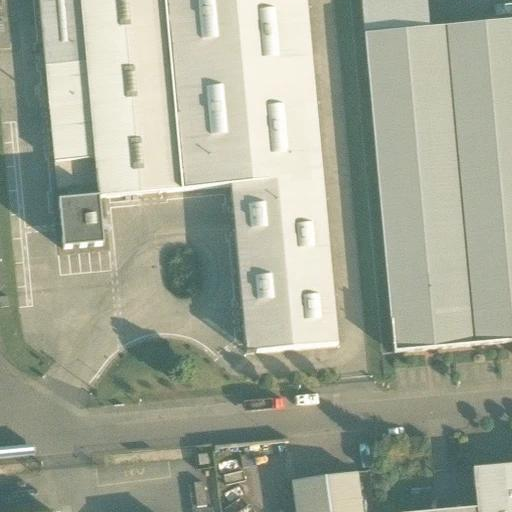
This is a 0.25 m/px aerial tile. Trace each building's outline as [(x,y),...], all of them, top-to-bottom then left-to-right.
[(38,0),(44,69),(45,69),(86,65),(79,0),(38,0)] [(94,161),(97,187),(98,199),(99,199),(99,200),(181,193),(162,0),(79,0),(86,65),(87,78),(89,105),(94,161)] [(304,0),(162,0),(181,193),(230,189),(245,356),(337,348),(304,0)] [(360,0),(364,37),(428,31),(424,0),(360,0)] [(364,37),(390,324),(511,312),(511,23),(428,31),(364,37)] [(45,69),(46,82),(87,78),(86,65),(45,69)] [(89,105),(87,78),(46,82),(48,109),(49,109),(89,105)] [(49,109),(54,164),(94,161),(89,105),(49,109)] [(97,187),(94,161),(54,164),(56,190),(66,190),(97,187)] [(66,190),(67,202),(98,199),(97,187),(66,190)] [(99,199),(98,199),(67,202),(58,203),(62,251),(103,247),(99,200),(99,199)] [(511,312),(390,324),(393,355),(511,345),(511,344),(511,312)] [(475,511),(511,511),(511,467),(473,471),(476,510),(475,511)] [(361,511),(356,475),(333,478),(333,479),(292,484),(295,511),(361,511)]
